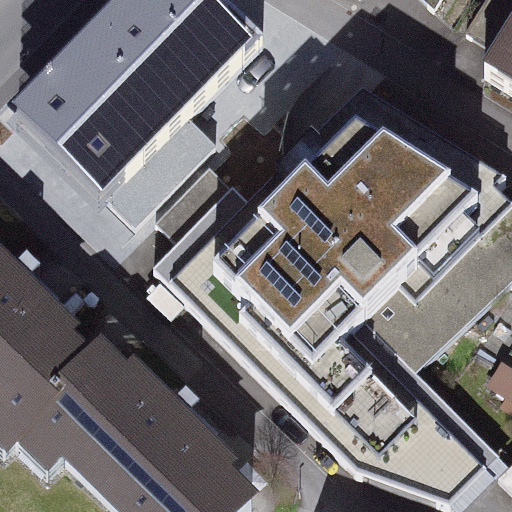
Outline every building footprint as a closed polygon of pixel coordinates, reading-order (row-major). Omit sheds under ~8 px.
[(223,0),(170,0),(124,50),(214,134),(285,58),(223,0)] [(353,0),(376,13),(386,0),(353,0)] [(511,57),(493,88),(511,99),(511,57)] [(497,178),(361,100),(172,282),(362,471),(448,501),(492,458),(409,375),(511,277),(511,243),(510,241),(511,238),(511,213),(486,188),(497,178)] [(115,177),(157,221),(200,180),(158,136),(115,177)] [(164,224),(181,239),(224,191),(207,176),(164,224)] [(0,441),(27,465),(106,371),(93,359),(101,350),(0,263),(0,418),(6,423),(0,430),(0,441)] [(115,378),(106,371),(27,465),(67,499),(78,486),(108,511),(270,511),(252,497),(262,485),(123,369),(115,378)]
